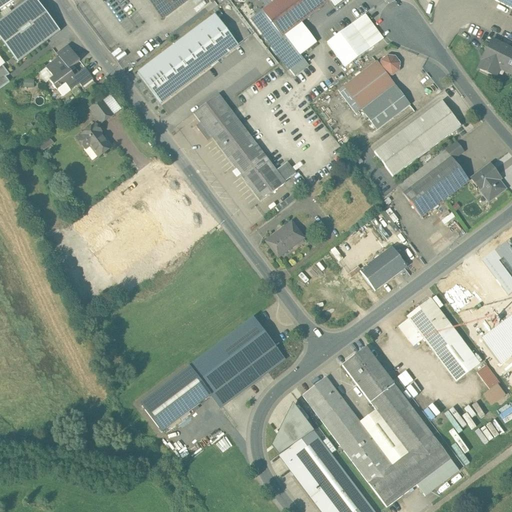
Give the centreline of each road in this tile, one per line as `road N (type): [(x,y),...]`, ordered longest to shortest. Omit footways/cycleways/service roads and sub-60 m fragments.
road 1 (unclassified): [(60,0),(326,346)]
road 2 (unclassified): [(326,346),(511,214)]
road 3 (unclassified): [(298,511),(257,452),(256,426),(263,405),(326,346)]
road 4 (residential): [(407,28),(511,138)]
